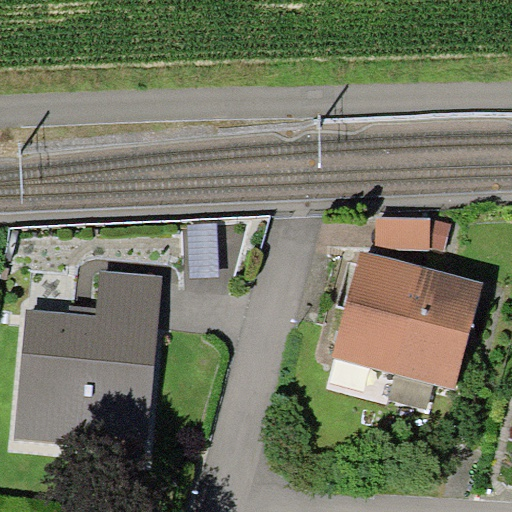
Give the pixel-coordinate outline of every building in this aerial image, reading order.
[(373,252),(423,254),(424,227),(374,225),(373,252)] [(424,253),(439,256),(446,231),(431,227),(424,253)] [(331,362),(391,378),(416,284),(356,268),(331,362)] [(140,422),(143,422),(155,287),(97,282),(92,329),(24,323),(13,443),(85,449),(89,415),(140,420),(140,422)] [(451,394),(476,300),(416,284),(391,378),(451,394)]
